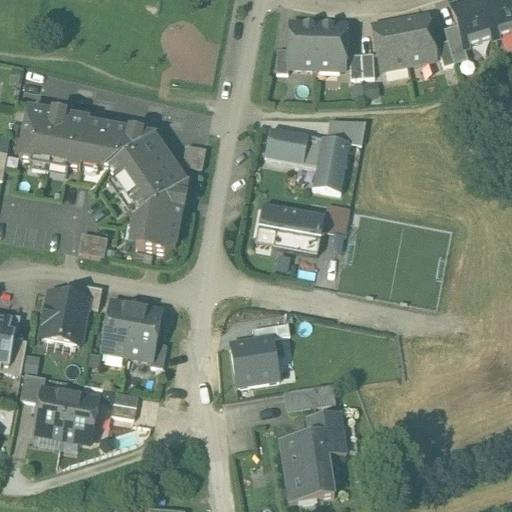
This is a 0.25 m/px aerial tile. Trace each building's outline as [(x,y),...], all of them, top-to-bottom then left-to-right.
[(511,0),(488,0),(481,2),(495,44),(511,38),(511,0)] [(481,2),(451,12),(457,31),(464,53),(495,44),(481,2)] [(427,22),(400,27),(408,70),(435,65),(427,22)] [(400,27),(372,32),(380,76),(408,70),(400,27)] [(318,30),(290,29),(289,55),(288,73),(316,74),(318,30)] [(346,32),(318,30),(316,74),(344,75),(346,32)] [(464,53),(457,31),(444,35),(447,46),(454,69),(467,65),(464,53)] [(447,46),(436,50),(443,73),(454,69),(447,46)] [(289,55),(277,55),(276,79),(288,79),(288,73),(289,55)] [(372,59),(361,60),(362,84),(374,83),(372,59)] [(361,60),(349,61),(350,85),(362,84),(361,60)] [(142,137),(129,135),(128,137),(88,129),(89,125),(64,121),(65,119),(53,116),(52,118),(28,114),(18,163),(80,174),(81,167),(108,172),(141,220),(135,253),(164,259),(175,251),(182,215),(184,215),(186,202),(184,202),(186,190),(153,141),(141,139),(142,137)] [(329,127),(326,145),(349,149),(361,152),(365,127),(329,127)] [(308,142),(270,135),(267,149),(264,165),(316,174),(312,195),(340,200),(349,149),(326,145),(321,144),(321,146),(316,145),(315,148),(307,147),(308,142)] [(205,155),(186,152),(183,165),(188,172),(202,175),(205,155)] [(323,223),(258,210),(254,234),(273,238),(270,252),(316,260),(323,223)] [(107,244),(81,239),(78,257),(104,262),(107,244)] [(102,295),(67,288),(65,301),(87,306),(86,313),(98,315),(102,295)] [(65,301),(50,299),(47,313),(45,313),(42,330),(44,331),(41,344),(79,351),(86,313),(87,306),(65,301)] [(136,313),(111,309),(102,357),(127,361),(136,313)] [(160,318),(136,313),(127,361),(151,366),(155,348),(160,318)] [(12,322),(0,320),(0,373),(0,371),(9,372),(14,345),(15,339),(9,338),(12,322)] [(26,347),(14,345),(9,372),(21,375),(26,347)] [(232,351),(238,393),(282,387),(276,345),(232,351)] [(166,350),(155,348),(151,366),(150,372),(162,374),(166,350)] [(45,384),(24,380),(19,405),(40,409),(42,395),(43,395),(45,384)] [(332,390),(286,397),(289,417),(335,410),(332,390)] [(43,395),(42,395),(40,409),(34,438),(62,444),(70,400),(43,395)] [(138,402),(115,398),(111,421),(134,425),(138,402)] [(97,405),(70,400),(62,444),(89,449),(97,405)] [(14,415),(0,412),(0,439),(9,441),(14,415)] [(309,441),(279,445),(289,509),(299,508),(300,511),(315,509),(315,506),(334,503),(328,463),(346,460),(340,419),(306,424),(309,441)] [(114,435),(99,442),(106,457),(121,451),(114,435)]
